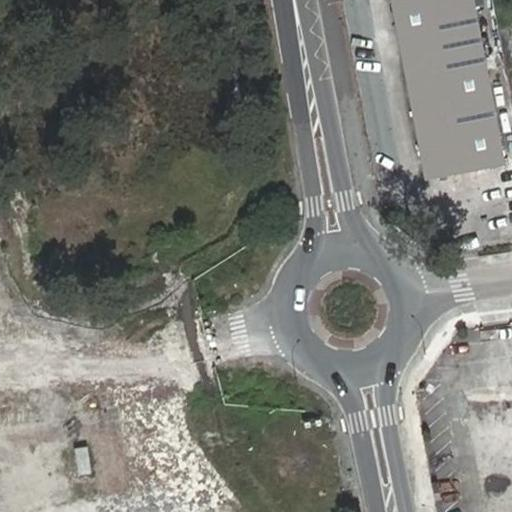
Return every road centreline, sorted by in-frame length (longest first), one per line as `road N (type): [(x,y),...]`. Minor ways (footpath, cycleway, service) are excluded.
road 1 (tertiary): [(297,19),(290,69),(316,204),(305,266)]
road 2 (tertiary): [(370,252),(344,199),(320,68),(297,19)]
road 3 (unknown): [(217,511),(169,455),(151,413),(168,365),(206,342)]
road 4 (tertiary): [(321,359),(346,387),(376,511)]
road 5 (tertiary): [(407,511),(387,414),(389,349)]
